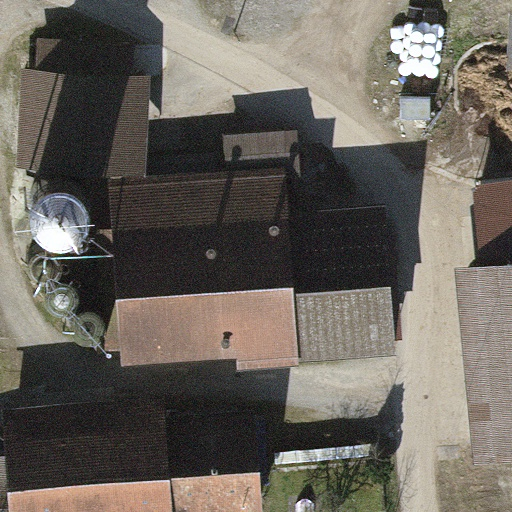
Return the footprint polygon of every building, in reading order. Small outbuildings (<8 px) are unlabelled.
[(152,70),(20,64),(16,156),(148,162),(152,70)] [(226,166),(110,174),(124,357),(233,349),(234,357),(396,346),(385,194),(292,201),(291,188),(302,174),(298,124),(223,130),(226,166)] [(86,173),(67,167),(47,173),(35,189),(35,209),(46,225),(66,232),(85,226),(97,210),(97,190),(86,173)] [(489,259),(460,262),(476,457),(511,453),(511,178),(482,181),(489,259)] [(52,240),(41,239),(31,245),(27,255),(30,266),(38,273),(50,274),(59,268),(63,258),(60,247),(52,240)] [(71,275),(60,274),(50,280),(46,290),(49,301),(58,308),(69,309),(78,303),(82,293),(80,282),(71,275)] [(98,304),(87,303),(78,309),(73,320),(76,330),(85,338),(96,338),(105,332),(109,322),(107,311),(98,304)] [(163,387),(0,399),(0,402),(4,452),(0,452),(0,511),(257,511),(249,400),(165,407),(163,387)]
